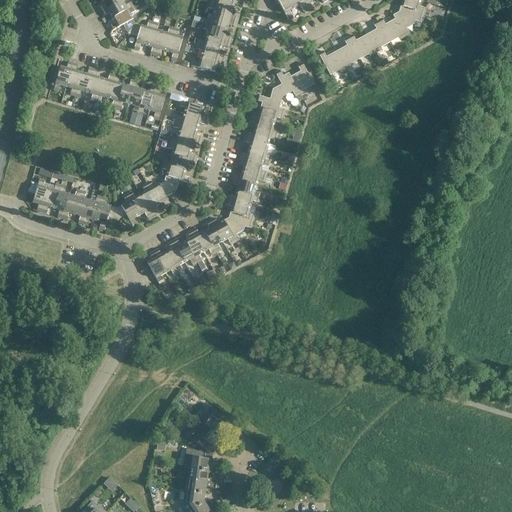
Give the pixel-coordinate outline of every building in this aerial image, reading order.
[(101,0),(104,5),(98,8),(100,13),(122,1),(123,0),(101,0)] [(237,0),(216,0),(216,1),(214,0),(209,0),(209,3),(232,10),(234,5),(240,7),(242,1),(237,0)] [(295,9),(289,0),(276,0),(279,5),(288,20),(293,17),(289,11),(295,9)] [(289,0),(295,9),(300,6),(303,12),(307,9),(301,0),(289,0)] [(310,0),(301,0),(307,9),(311,7),(308,1),(310,0)] [(420,1),(416,0),(398,0),(402,1),(400,7),(424,14),(425,9),(419,7),(420,1)] [(125,6),(122,1),(100,13),(103,17),(109,14),(111,19),(133,7),(131,2),(125,6)] [(232,10),(209,3),(207,8),(214,10),(212,16),(236,22),(237,18),(231,16),(232,10)] [(136,11),(133,7),(111,19),(114,24),(108,27),(111,32),(123,25),(128,34),(135,25),(130,15),(136,11)] [(424,14),(400,7),(399,12),(392,16),(394,19),(404,38),(409,35),(406,29),(414,25),(415,22),(421,23),(424,14)] [(236,22),(212,16),(211,21),(204,19),(203,24),(226,31),(228,26),(234,27),(236,22)] [(381,19),(377,22),(389,43),(398,38),(399,40),(404,38),(394,19),(385,25),(381,19)] [(146,28),(135,25),(128,34),(137,37),(134,50),(139,51),(141,45),(146,47),(153,23),(148,21),(146,28)] [(389,43),(377,22),(373,24),(376,30),(366,36),(376,53),(381,50),(380,48),(389,43)] [(158,24),(153,23),(146,47),(152,48),(150,55),(155,56),(161,32),(156,31),(158,24)] [(226,31),(203,24),(201,29),(208,31),(206,37),(230,43),(231,39),(225,37),(226,31)] [(167,34),(161,32),(155,56),(160,57),(161,51),(167,53),(174,29),(169,28),(167,34)] [(178,30),(174,29),(167,53),(173,54),(171,61),(176,62),(183,39),(177,37),(178,30)] [(376,53),(366,36),(355,41),(352,36),(348,38),(360,59),(369,55),(370,57),(376,53)] [(230,43),(206,37),(205,42),(198,40),(197,45),(220,52),(222,46),(228,48),(230,43)] [(360,59),(348,38),(343,40),(346,46),(336,52),(346,70),(352,66),(351,64),(360,59)] [(220,52),(197,45),(195,50),(202,52),(200,57),(224,64),(225,59),(219,57),(220,52)] [(323,52),(318,54),(330,76),(339,71),(340,73),(346,70),(336,52),(326,58),(323,52)] [(224,64),(200,57),(199,63),(192,61),(191,66),(214,73),(216,67),(222,69),(224,64)] [(72,64),(68,62),(66,69),(60,67),(53,91),(58,92),(60,86),(66,87),(72,64)] [(313,85),(302,63),(297,66),(300,72),(290,77),(300,95),(306,92),(304,90),(313,85)] [(77,65),(72,64),(66,87),(71,89),(69,95),(74,97),(81,73),(76,72),(77,65)] [(93,70),(89,69),(87,75),(81,73),(74,97),(79,98),(81,92),(86,93),(93,70)] [(98,71),(93,70),(86,93),(92,95),(90,101),(95,103),(102,79),(96,78),(98,71)] [(283,77),(280,71),(275,73),(281,85),(273,90),(282,97),(292,92),(295,97),(300,95),(290,77),(288,74),(283,77)] [(114,76),(109,74),(107,81),(102,79),(95,103),(100,104),(102,98),(107,99),(114,76)] [(119,77),(114,76),(107,99),(113,101),(111,107),(116,109),(123,85),(117,84),(119,77)] [(135,82),(130,81),(129,87),(123,85),(116,109),(121,110),(123,104),(128,105),(135,82)] [(140,83),(135,82),(128,105),(134,107),(132,113),(137,115),(144,91),(138,90),(140,83)] [(156,88),(151,87),(149,93),(144,91),(137,115),(142,116),(143,110),(149,111),(156,88)] [(160,89),(156,88),(149,111),(155,113),(153,119),(158,121),(165,97),(159,96),(160,89)] [(282,97),(273,90),(270,99),(257,95),(255,101),(262,102),(260,108),(284,115),(285,110),(279,108),(282,97)] [(171,93),(169,99),(180,102),(182,102),(184,97),(171,93)] [(185,109),(183,114),(207,121),(208,116),(202,114),(204,108),(182,102),(180,102),(178,107),(185,109)] [(284,115),(260,108),(259,114),(252,112),(251,117),(275,123),(276,118),(282,120),(284,115)] [(207,121),(183,114),(182,120),(175,118),(174,123),(197,129),(199,124),(205,126),(207,121)] [(275,123),(251,117),(250,121),(256,123),(254,129),(278,136),(279,131),(273,129),(275,123)] [(197,129),(174,123),(172,128),(179,129),(177,135),(201,142),(202,137),(196,135),(197,129)] [(278,136),(254,129),(253,134),(246,133),(245,137),(269,144),(270,139),(276,141),(278,136)] [(161,130),(158,140),(168,143),(169,139),(165,138),(167,132),(163,131),(161,130)] [(201,142),(177,135),(176,141),(169,139),(168,143),(192,150),(193,145),(199,146),(201,142)] [(269,144),(245,137),(243,142),(250,144),(248,150),(272,157),(273,152),(267,150),(269,144)] [(192,150),(168,143),(166,148),(173,150),(171,156),(195,162),(196,158),(190,156),(192,150)] [(272,157),(248,150),(247,155),(240,153),(239,158),(269,167),(270,161),(272,157)] [(195,162),(171,156),(170,161),(163,159),(162,164),(186,171),(187,165),(193,167),(195,162)] [(269,167),(239,158),(237,163),(244,165),(242,171),(266,178),(267,173),(269,167)] [(186,171),(162,164),(161,169),(167,171),(164,182),(176,192),(179,181),(189,184),(190,178),(184,177),(186,171)] [(40,169),(38,175),(47,177),(49,171),(40,169)] [(266,178),(242,171),(241,177),(234,175),(233,179),(256,186),(258,181),(264,183),(266,178)] [(256,186),(233,179),(231,184),(238,186),(236,192),(260,198),(261,194),(255,192),(256,186)] [(44,181),(39,180),(32,203),(38,205),(36,211),(41,213),(48,189),(42,188),(44,181)] [(150,182),(146,184),(158,206),(163,203),(166,209),(171,206),(166,197),(176,192),(164,182),(154,188),(150,182)] [(53,191),(48,189),(41,213),(46,214),(48,207),(53,209),(60,186),(55,184),(53,191)] [(158,206),(146,184),(142,187),(145,192),(140,195),(152,217),(156,214),(153,209),(158,206)] [(65,187),(60,186),(53,209),(59,211),(57,217),(62,219),(68,195),(63,193),(65,187)] [(74,197),(68,195),(62,219),(67,220),(68,213),(74,215),(81,191),(76,190),(74,197)] [(86,193),(81,191),(74,215),(80,217),(78,223),(83,225),(89,201),(84,199),(86,193)] [(131,192),(127,195),(139,216),(144,214),(147,219),(152,217),(140,195),(134,198),(131,192)] [(260,198),(236,192),(234,197),(228,195),(227,200),(250,207),(252,201),(258,203),(260,198)] [(139,216),(127,195),(123,197),(126,203),(116,208),(117,221),(126,216),(132,227),(137,225),(134,219),(139,216)] [(95,202),(89,201),(83,225),(87,226),(89,219),(95,221),(102,197),(97,196),(95,202)] [(106,199),(102,197),(95,221),(100,223),(99,229),(104,231),(107,218),(117,221),(116,208),(105,205),(106,199)] [(250,207),(227,200),(225,205),(232,207),(230,212),(254,219),(255,215),(249,213),(250,207)] [(254,219),(230,212),(228,218),(223,221),(235,243),(239,240),(236,234),(243,230),(244,227),(251,229),(254,219)] [(218,224),(215,218),(210,221),(222,242),(227,240),(230,245),(235,243),(223,221),(218,224)] [(222,242),(210,221),(206,223),(209,229),(204,232),(216,253),(220,251),(217,245),(222,242)] [(199,234),(196,229),(191,231),(203,253),(208,250),(211,256),(216,253),(204,232),(199,234)] [(203,253),(191,231),(187,234),(190,239),(185,242),(197,264),(201,262),(201,261),(198,255),(203,253)] [(180,245),(177,239),(172,241),(184,263),(189,260),(193,266),(197,264),(185,242),(180,245)] [(184,263),(172,241),(168,244),(171,250),(166,253),(178,274),(182,272),(179,266),(184,263)] [(161,255),(158,250),(154,252),(165,274),(170,271),(174,277),(178,274),(166,253),(161,255)] [(165,274),(154,252),(149,254),(153,260),(147,263),(159,285),(164,282),(160,276),(165,274)] [(203,276),(197,279),(201,287),(207,283),(203,276)] [(204,425),(206,427),(220,438),(220,437),(227,429),(217,421),(221,416),(212,408),(207,414),(210,417),(204,425)] [(220,438),(206,427),(199,436),(197,434),(192,440),(206,451),(206,452),(213,455),(216,450),(214,448),(222,439),(220,437),(220,438)] [(159,433),(156,450),(164,451),(166,436),(159,433)] [(189,457),(188,469),(208,471),(209,460),(212,460),(213,455),(206,452),(200,452),(199,458),(189,457)] [(208,471),(188,469),(186,478),(182,478),(182,479),(206,483),(208,471)] [(206,483),(182,479),(182,482),(186,482),(185,491),(204,494),(206,483)] [(190,504),(192,508),(193,509),(204,502),(204,494),(185,491),(181,491),(180,493),(184,493),(183,503),(190,504)] [(219,500),(211,505),(214,509),(221,504),(219,500)] [(97,511),(95,510),(97,507),(92,502),(84,511),(97,511)] [(209,511),(204,502),(193,509),(192,508),(186,511),(209,511)]
